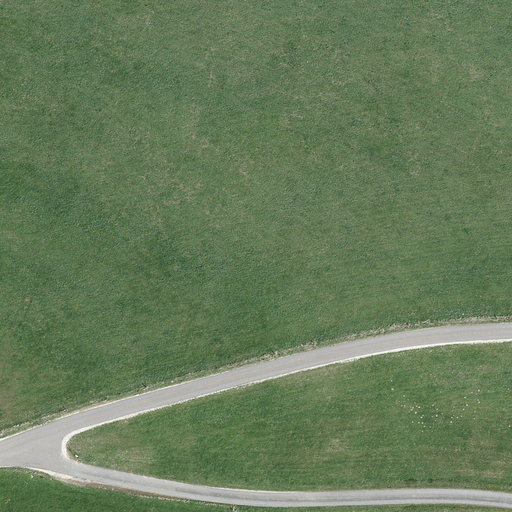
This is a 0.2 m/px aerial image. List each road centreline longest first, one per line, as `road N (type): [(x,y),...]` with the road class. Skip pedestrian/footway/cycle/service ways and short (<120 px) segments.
road 1 (unclassified): [(0,450),(305,358),(511,330)]
road 2 (track): [(511,507),(224,495),(65,465),(22,441)]
